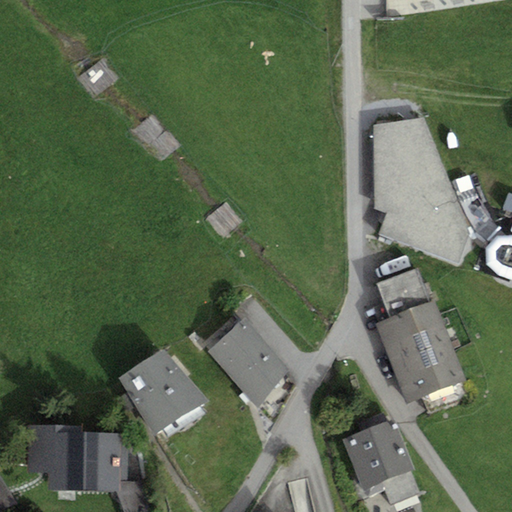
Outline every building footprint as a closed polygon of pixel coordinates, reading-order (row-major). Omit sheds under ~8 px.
[(379,234),(460,266),(469,237),(424,118),(374,126),(374,208),(387,213),(379,234)] [(511,194),(509,193),(503,208),(511,211),(511,194)] [(511,236),(497,236),(486,249),(486,263),(499,275),(511,279),(511,236)] [(389,318),(430,302),(416,268),(375,283),(389,318)] [(430,302),(389,318),(376,323),(406,403),(465,380),(435,301),(430,302)] [(244,318),(207,351),(258,408),(289,368),(244,318)] [(208,400),(165,351),(120,379),(154,433),(208,400)] [(394,420),(344,440),(364,490),(414,469),(394,420)] [(81,426),(29,425),(28,472),(49,472),(48,489),(116,490),(124,511),(150,511),(148,481),(128,480),(129,433),(81,432),(81,426)] [(0,474),(0,511),(17,501),(0,474)]
